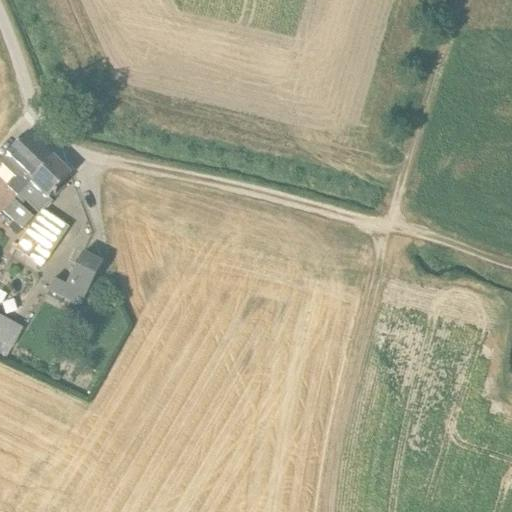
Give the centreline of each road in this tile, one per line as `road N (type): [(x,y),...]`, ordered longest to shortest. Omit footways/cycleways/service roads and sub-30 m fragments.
road 1 (track): [(384,233),(104,164)]
road 2 (track): [(384,233),(324,511)]
road 3 (track): [(454,0),(384,233)]
road 4 (unclassified): [(0,23),(41,133),(66,154),(104,164)]
road 5 (track): [(384,233),(511,271)]
